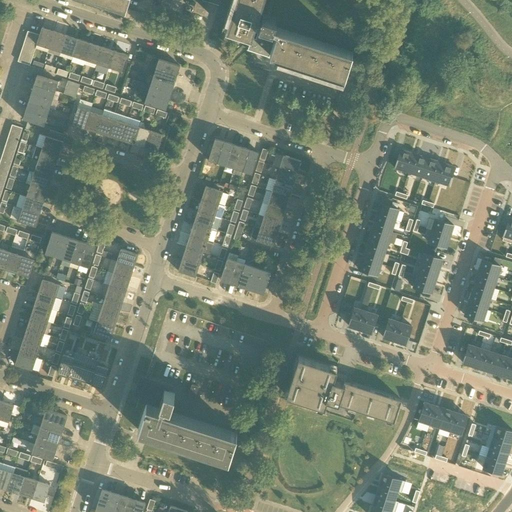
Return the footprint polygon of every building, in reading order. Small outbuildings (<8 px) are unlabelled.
[(232,0),(229,10),(222,32),(222,33),(224,29),(252,38),(273,45),(269,56),(265,54),(264,55),(345,81),(345,80),(343,80),(353,52),(352,51),(352,52),(275,27),(277,21),(263,16),(261,23),(257,21),(263,0),(232,0)] [(49,48),(55,31),(42,27),(40,35),(37,44),(49,48)] [(38,41),(40,35),(28,31),(26,37),(38,41)] [(61,52),(67,35),(55,31),(49,48),(61,52)] [(73,56),(79,39),(67,35),(61,52),(73,56)] [(37,44),(38,41),(26,37),(24,43),(36,47),(37,44)] [(85,60),(91,43),(79,39),(73,56),(85,60)] [(36,48),(36,47),(24,43),(22,49),(34,53),(36,48)] [(97,64),(103,47),(91,43),(85,60),(97,64)] [(110,68),(115,51),(103,47),(97,64),(110,68)] [(32,59),(34,53),(22,49),(20,55),(32,59)] [(115,51),(110,68),(122,72),(127,55),(115,51)] [(30,65),(32,59),(20,55),(18,61),(30,65)] [(156,68),(177,75),(180,66),(159,59),(159,60),(156,68)] [(32,66),(42,69),(44,64),(34,61),(32,66)] [(44,70),(54,73),(56,68),(46,65),(44,70)] [(153,76),(175,83),(177,75),(156,68),(153,76)] [(57,74),(67,77),(68,72),(58,69),(57,74)] [(69,78),(79,81),(80,76),(70,73),(69,78)] [(37,75),(34,84),(55,91),(58,83),(58,82),(37,75)] [(81,82),(91,85),(92,80),(82,76),(81,82)] [(151,85),(172,92),(175,83),(153,76),(151,85)] [(93,85),(103,89),(104,83),(94,80),(93,85)] [(76,97),(80,84),(68,81),(64,94),(76,97)] [(34,84),(31,93),(52,99),(55,91),(34,84)] [(107,84),(105,89),(115,93),(117,87),(107,84)] [(148,93),(169,100),(172,92),(151,85),(148,93)] [(93,94),(94,89),(85,86),(83,91),(93,94)] [(133,97),(135,89),(124,87),(123,94),(133,97)] [(105,98),(107,93),(97,90),(95,95),(105,98)] [(50,108),(52,99),(31,93),(29,101),(50,108)] [(145,102),(166,109),(169,100),(148,93),(145,102)] [(117,102),(119,97),(109,94),(107,99),(117,102)] [(129,106),(131,101),(121,98),(120,103),(129,106)] [(50,108),(29,101),(26,110),(47,117),(50,108)] [(142,110),(143,105),(134,102),(132,107),(142,110)] [(154,114),(155,109),(145,106),(144,111),(154,114)] [(85,128),(90,111),(78,107),(72,124),(85,128)] [(23,119),(28,120),(44,126),(44,125),(47,117),(26,110),(23,119)] [(109,136),(114,119),(116,114),(104,110),(102,115),(97,132),(109,136)] [(166,118),(167,113),(157,110),(156,115),(166,118)] [(97,132),(102,115),(90,111),(85,128),(97,132)] [(121,140),(126,123),(114,119),(109,136),(121,140)] [(133,144),(138,126),(126,123),(121,140),(133,144)] [(12,125),(10,131),(20,135),(23,128),(12,125)] [(145,148),(151,130),(138,126),(133,144),(145,148)] [(30,131),(25,129),(22,139),(27,141),(30,131)] [(63,141),(61,141),(64,134),(50,130),(48,136),(40,134),(36,146),(59,154),(63,141)] [(163,134),(151,130),(145,148),(157,152),(163,134)] [(20,135),(10,131),(8,137),(18,142),(20,135)] [(18,142),(8,137),(6,142),(17,146),(18,142)] [(209,159),(217,162),(224,141),(215,138),(208,160),(209,160),(209,159)] [(396,140),(389,161),(404,165),(410,145),(396,140)] [(226,165),(233,144),(224,141),(217,162),(226,165)] [(17,146),(6,142),(5,146),(15,150),(17,146)] [(18,151),(23,153),(26,143),(21,142),(18,151)] [(241,147),(233,144),(226,165),(234,168),(241,147)] [(410,145),(404,165),(418,169),(419,164),(423,149),(410,145)] [(15,150),(5,146),(3,152),(14,156),(15,150)] [(55,166),(59,154),(36,146),(33,158),(55,166)] [(234,168),(243,170),(250,149),(241,147),(234,168)] [(252,174),(259,152),(250,149),(243,170),(251,173),(252,174)] [(260,158),(265,160),(268,150),(263,149),(260,158)] [(419,164),(418,169),(431,173),(437,153),(423,149),(419,164)] [(14,156),(3,152),(2,157),(12,162),(14,156)] [(437,153),(431,173),(445,178),(452,158),(437,153)] [(14,163),(19,165),(22,155),(17,154),(14,163)] [(280,168),(297,173),(301,161),(284,155),(280,168)] [(12,162),(2,157),(0,162),(10,167),(12,162)] [(55,166),(33,158),(32,158),(28,170),(34,172),(52,178),(55,166)] [(256,171),(261,172),(264,163),(259,161),(256,171)] [(10,167),(0,162),(0,168),(8,172),(10,167)] [(10,175),(15,177),(18,167),(13,166),(10,175)] [(8,172),(0,168),(0,175),(7,178),(8,172)] [(293,185),(297,173),(280,168),(276,180),(293,185)] [(30,184),(48,190),(52,178),(34,172),(30,184)] [(252,183),(257,184),(260,175),(255,173),(252,183)] [(6,188),(11,189),(14,180),(9,178),(6,188)] [(272,192),(289,197),(293,185),(276,180),(272,192)] [(44,202),(48,190),(30,184),(27,196),(44,202)] [(248,195),(253,196),(256,187),(251,185),(248,195)] [(202,198),(219,204),(223,192),(206,186),(202,198)] [(2,200),(7,201),(11,192),(5,190),(2,200)] [(285,209),(289,197),(272,192),(268,204),(285,209)] [(23,208),(40,214),(44,202),(27,196),(23,208)] [(375,196),(371,208),(390,214),(395,201),(375,196)] [(244,207),(249,209),(252,199),(247,197),(244,207)] [(215,216),(219,204),(202,198),(198,210),(215,216)] [(234,209),(240,211),(243,201),(238,199),(234,209)] [(264,216),(281,222),(285,209),(268,204),(264,216)] [(36,226),(40,214),(23,208),(19,221),(36,226)] [(371,208),(369,219),(387,225),(390,214),(371,208)] [(240,219),(245,221),(248,211),(243,209),(240,219)] [(211,228),(215,216),(198,210),(194,223),(211,228)] [(234,211),(231,221),(236,223),(239,213),(234,211)] [(430,213),(427,225),(446,231),(450,219),(430,213)] [(277,234),(281,222),(264,216),(260,228),(277,234)] [(369,219),(364,230),(384,237),(387,225),(369,219)] [(239,240),(241,233),(245,223),(239,221),(234,239),(239,240)] [(207,240),(211,228),(194,223),(190,235),(207,240)] [(227,233),(232,235),(235,225),(230,223),(229,227),(224,225),(222,231),(227,233)] [(427,225),(423,238),(443,244),(446,231),(427,225)] [(8,227),(6,232),(16,235),(17,230),(8,227)] [(277,234),(260,228),(255,227),(251,239),(273,246),(277,234)] [(364,230),(361,242),(381,248),(384,237),(364,230)] [(19,231),(18,236),(27,239),(29,234),(19,231)] [(54,256),(61,234),(52,231),(45,253),(46,253),(54,256)] [(63,258),(70,237),(61,234),(54,256),(63,258)] [(32,235),(30,240),(40,243),(42,238),(32,235)] [(214,242),(207,240),(190,235),(186,247),(203,252),(210,254),(214,242)] [(226,236),(223,245),(228,247),(231,237),(226,236)] [(72,261),(78,240),(70,237),(63,258),(72,261)] [(80,264),(87,243),(78,240),(72,261),(80,264)] [(102,253),(105,244),(100,242),(97,252),(102,253)] [(361,242),(358,253),(373,258),(377,259),(381,248),(361,242)] [(87,243),(80,264),(88,266),(88,267),(89,267),(96,246),(87,243)] [(17,273),(22,256),(24,250),(12,246),(10,252),(5,269),(17,273)] [(420,246),(416,259),(418,259),(436,265),(440,252),(420,246)] [(199,264),(203,252),(186,247),(182,259),(199,264)] [(0,267),(5,269),(10,252),(0,248),(0,267)] [(222,248),(219,257),(224,259),(227,249),(222,248)] [(117,261),(134,267),(138,254),(121,249),(119,255),(106,251),(105,257),(117,261)] [(358,253),(354,265),(374,272),(377,259),(373,258),(358,253)] [(93,264),(98,266),(101,256),(96,254),(93,264)] [(22,256),(17,273),(29,277),(35,260),(34,260),(22,256)] [(227,258),(220,280),(229,282),(236,261),(228,259),(228,258),(227,258)] [(195,277),(199,264),(182,259),(178,271),(195,277)] [(416,259),(413,270),(420,272),(432,276),(436,265),(418,259),(416,259)] [(478,271),(497,277),(501,265),(482,259),(478,271)] [(218,260),(215,269),(220,271),(223,261),(218,260)] [(130,279),(134,267),(117,261),(113,273),(130,279)] [(245,264),(236,261),(229,282),(238,285),(245,264)] [(253,267),(245,264),(238,285),(246,288),(253,267)] [(89,276),(94,278),(97,268),(92,266),(89,276)] [(262,270),(253,267),(246,288),(255,291),(262,270)] [(262,270),(255,291),(264,294),(271,272),(270,272),(262,270)] [(413,270),(409,283),(429,289),(432,276),(420,272),(413,270)] [(475,282),(493,287),(497,277),(478,271),(475,282)] [(214,272),(211,281),(211,282),(216,283),(219,274),(214,272)] [(113,273),(109,285),(126,291),(130,279),(113,273)] [(85,288),(90,290),(93,280),(88,278),(85,288)] [(39,292),(56,297),(60,285),(43,279),(39,292)] [(490,298),(493,287),(475,282),(472,292),(490,298)] [(122,303),(126,291),(109,285),(105,297),(122,303)] [(89,292),(84,291),(81,300),(80,303),(86,304),(86,302),(89,292)] [(52,309),(56,297),(39,292),(35,304),(52,309)] [(77,304),(80,294),(75,292),(72,302),(77,304)] [(472,292),(468,303),(487,309),(490,298),(472,292)] [(122,303),(105,297),(101,309),(119,315),(122,303)] [(346,302),(340,322),(352,327),(358,306),(346,302)] [(82,314),(86,304),(80,303),(77,312),(82,314)] [(483,321),(487,309),(468,303),(465,315),(483,321)] [(48,321),(52,309),(35,304),(31,316),(48,321)] [(71,304),(68,314),(73,316),(76,306),(71,304)] [(358,306),(352,327),(364,330),(370,310),(358,306)] [(115,327),(119,315),(101,309),(97,321),(115,327)] [(379,312),(373,333),(385,337),(391,316),(379,312)] [(73,324),(78,326),(82,316),(76,315),(73,324)] [(51,322),(48,321),(31,316),(27,328),(48,335),(51,322)] [(391,316),(385,337),(397,341),(404,320),(391,316)] [(67,317),(64,327),(69,328),(72,319),(67,317)] [(115,327),(97,321),(94,333),(94,334),(111,339),(115,327)] [(48,335),(27,328),(23,340),(40,345),(40,347),(47,349),(51,336),(48,335)] [(63,329),(60,339),(65,340),(68,330),(63,329)] [(40,345),(23,340),(19,352),(36,357),(40,347),(40,345)] [(59,341),(56,351),(61,352),(64,343),(59,341)] [(463,363),(474,366),(480,348),(469,344),(465,357),(463,363)] [(480,348),(474,366),(485,370),(491,351),(480,348)] [(485,370),(496,373),(502,355),(491,351),(485,370)] [(32,370),(36,357),(19,352),(15,364),(32,370)] [(55,353),(52,363),(57,364),(60,355),(55,353)] [(511,360),(511,358),(502,355),(496,373),(507,377),(511,360)] [(337,369),(336,368),(299,356),(286,395),(325,408),(327,400),(337,403),(337,404),(386,420),(394,422),(402,400),(345,381),(347,376),(336,373),(337,369)] [(71,366),(68,376),(80,380),(85,366),(72,362),(71,366)] [(61,363),(58,373),(68,376),(71,366),(61,363)] [(51,365),(48,375),(53,377),(56,367),(51,365)] [(85,366),(80,380),(92,384),(95,374),(97,369),(85,366)] [(95,374),(92,384),(102,387),(105,377),(95,374)] [(173,388),(161,384),(160,384),(154,401),(140,397),(140,398),(139,402),(146,405),(138,430),(228,459),(229,459),(237,433),(236,433),(236,435),(228,432),(228,431),(229,431),(163,409),(164,405),(170,407),(175,393),(171,392),(173,388)] [(195,399),(195,398),(199,387),(192,384),(188,396),(195,399)] [(2,401),(0,406),(0,419),(9,422),(14,405),(2,401)] [(425,402),(419,420),(430,424),(436,405),(425,402)] [(436,405),(430,424),(440,427),(446,409),(436,405)] [(43,418),(64,425),(67,416),(46,409),(46,410),(43,418)] [(446,409),(440,427),(450,430),(456,412),(446,409)] [(456,412),(450,430),(461,434),(467,415),(456,412)] [(40,427),(62,434),(64,425),(43,418),(40,427)] [(511,430),(493,425),(489,435),(511,442),(511,441),(511,440),(511,430)] [(59,442),(62,434),(40,427),(38,435),(59,442)] [(56,451),(59,442),(38,435),(35,444),(56,451)] [(489,435),(486,446),(490,447),(508,453),(510,446),(511,444),(511,442),(489,435)] [(3,436),(1,442),(10,445),(12,439),(3,436)] [(10,445),(17,448),(20,439),(13,437),(10,445)] [(53,459),(56,451),(35,444),(32,452),(32,453),(53,459)] [(482,445),(479,454),(487,457),(486,457),(505,463),(505,462),(506,459),(508,453),(490,447),(486,446),(482,445)] [(8,448),(6,453),(16,456),(18,451),(8,448)] [(21,452),(19,457),(29,460),(30,455),(21,452)] [(33,456),(31,461),(41,464),(42,459),(33,456)] [(486,457),(483,468),(501,474),(504,467),(504,464),(505,463),(486,457)] [(55,469),(57,464),(47,461),(46,466),(55,469)] [(2,469),(0,474),(0,487),(8,490),(14,473),(2,469)] [(14,473),(8,490),(21,494),(26,477),(14,473)] [(380,483),(379,485),(398,490),(398,491),(402,492),(405,481),(384,474),(383,474),(382,476),(381,481),(380,483)] [(26,477),(21,494),(32,498),(38,481),(26,477)] [(50,485),(38,481),(32,498),(45,502),(50,485)] [(378,488),(376,495),(395,501),(395,500),(398,491),(398,490),(379,485),(379,486),(378,488)] [(102,511),(104,511),(111,492),(102,489),(95,510),(96,510),(102,511)] [(114,511),(120,494),(111,492),(104,511),(114,511)] [(123,511),(128,497),(120,494),(114,511),(123,511)] [(443,504),(443,505),(461,511),(461,510),(462,507),(464,500),(446,494),(443,504)] [(373,504),(373,505),(391,511),(392,511),(395,511),(399,502),(395,500),(395,501),(376,495),(374,501),(373,504)] [(132,511),(137,500),(128,497),(123,511),(132,511)] [(152,511),(155,501),(150,499),(147,509),(152,511)] [(142,511),(146,503),(137,500),(132,511),(142,511)]
